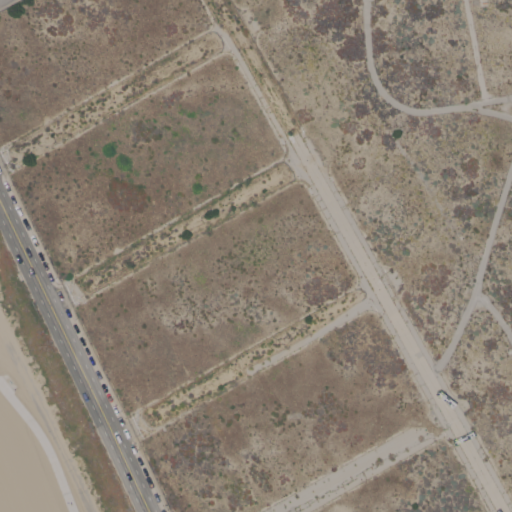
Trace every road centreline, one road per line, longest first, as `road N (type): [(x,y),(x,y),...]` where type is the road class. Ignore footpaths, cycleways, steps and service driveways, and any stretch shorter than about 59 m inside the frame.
road 1 (track): [(503,511),(306,160)]
road 2 (track): [(366,0),(369,58),(392,101),(422,111),(511,97)]
road 3 (track): [(426,374),(446,356),(473,297),(511,166)]
road 4 (track): [(285,511),(450,418)]
road 5 (secondary): [(49,304),(114,438)]
